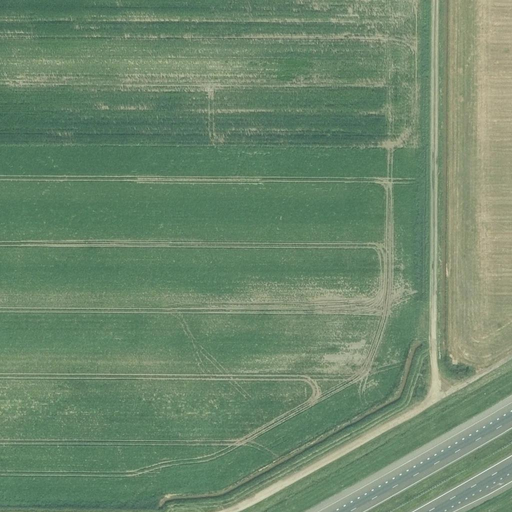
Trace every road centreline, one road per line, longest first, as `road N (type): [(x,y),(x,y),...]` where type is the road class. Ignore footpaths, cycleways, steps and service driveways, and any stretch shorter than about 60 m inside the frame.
road 1 (track): [(436,0),(434,317)]
road 2 (unclassified): [(232,511),(431,401)]
road 3 (motorway): [(511,420),(349,511)]
